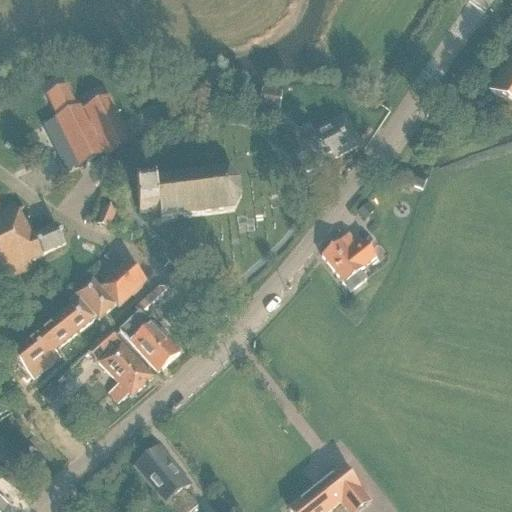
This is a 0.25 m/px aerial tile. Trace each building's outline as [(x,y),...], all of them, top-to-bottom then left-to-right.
[(511,58),(490,92),(511,106),(511,58)] [(106,155),(107,159),(132,147),(108,98),(81,111),(79,107),(76,109),(65,87),(46,97),(57,119),(54,120),(79,169),(106,155)] [(296,130),(285,135),(295,157),(307,152),(316,169),(357,148),(346,126),(344,121),(302,142),(296,130)] [(406,170),(401,183),(421,192),(427,179),(406,170)] [(230,172),(229,171),(142,183),(143,192),(136,193),(138,214),(158,211),(160,221),(186,218),(234,212),(234,211),(240,198),(239,184),(230,172)] [(0,284),(32,270),(29,264),(65,246),(56,228),(36,238),(28,222),(24,224),(15,204),(0,211),(0,284)] [(368,205),(357,214),(364,222),(375,214),(368,205)] [(117,213),(104,208),(95,226),(109,232),(117,213)] [(349,237),(322,258),(343,286),(370,264),(376,260),(362,244),(357,248),(349,237)] [(55,351),(95,320),(98,323),(115,306),(118,309),(146,283),(127,263),(99,289),(92,281),(75,296),(79,300),(10,355),(33,381),(60,357),(55,351)] [(134,310),(139,315),(139,314),(140,315),(166,292),(163,289),(157,288),(134,310)] [(139,314),(139,315),(119,333),(158,375),(179,355),(152,325),(150,326),(140,315),(139,314)] [(120,345),(109,334),(88,354),(95,363),(97,361),(99,364),(118,385),(139,363),(121,344),(120,345)] [(118,385),(107,395),(118,406),(128,396),(131,399),(153,379),(139,363),(118,385)] [(55,385),(64,393),(71,385),(62,378),(55,385)] [(53,383),(40,398),(52,408),(64,393),(55,385),(53,383)] [(134,470),(165,507),(166,507),(169,511),(193,511),(197,508),(184,492),(190,487),(158,450),(134,470)] [(331,506),(357,486),(340,465),(324,478),(327,481),(317,488),(288,511),(330,511),(334,509),(331,506)]
